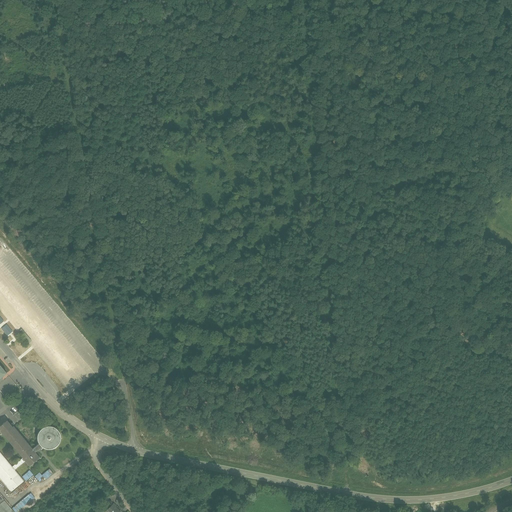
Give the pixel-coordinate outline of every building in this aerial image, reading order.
[(7,323),(3,327),(9,335),(11,333),(12,332),(14,331),(7,323)] [(31,341),(21,329),(17,332),(15,334),(25,345),(31,341)] [(16,342),(13,344),(19,352),(20,351),(23,348),(17,341),(16,342)] [(39,442),(39,443),(32,449),(11,423),(10,423),(7,419),(0,424),(0,432),(21,458),(12,466),(0,451),(0,481),(10,493),(24,481),(14,469),(24,461),(29,467),(40,458),(35,452),(43,446),(46,448),(50,448),(54,447),(58,444),(60,440),(60,435),(59,431),(56,428),(52,426),(47,425),(43,427),(40,429),(38,433),(37,438),(39,442)] [(39,482),(44,478),(45,480),(53,473),(49,468),(41,475),(39,472),(34,476),(39,482)] [(29,470),(21,476),(25,481),(33,475),(29,470)] [(30,492),(11,508),(14,511),(16,511),(34,497),(30,492)] [(0,511),(14,511),(0,494),(0,511)] [(120,511),(113,503),(103,511),(120,511)]
